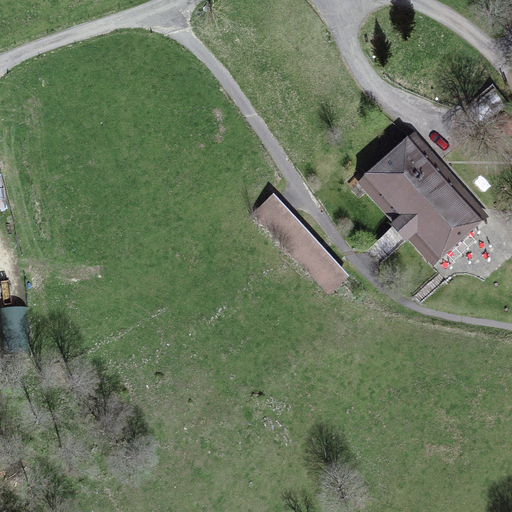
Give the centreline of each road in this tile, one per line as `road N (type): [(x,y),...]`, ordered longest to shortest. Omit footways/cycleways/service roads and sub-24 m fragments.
road 1 (unclassified): [(0,66),(172,0)]
road 2 (residential): [(402,0),(466,33),(511,74)]
